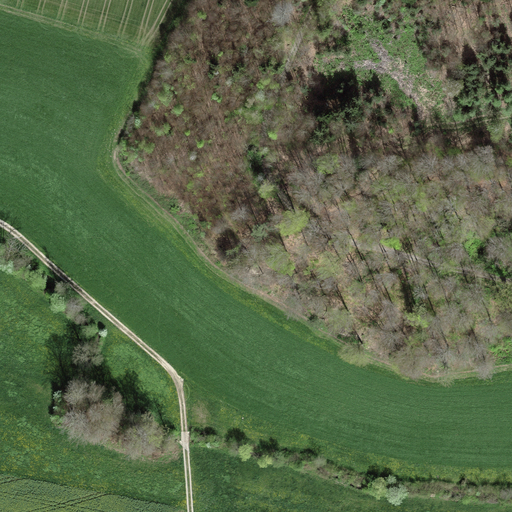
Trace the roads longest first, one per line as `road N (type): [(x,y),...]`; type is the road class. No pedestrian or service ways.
road 1 (track): [(190,511),(174,373),(0,225)]
road 2 (track): [(0,6),(125,43)]
